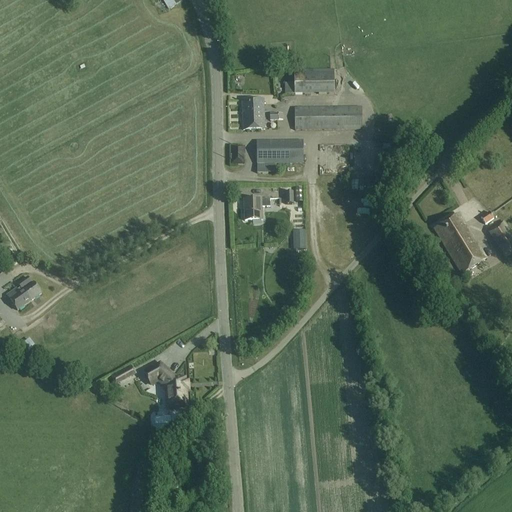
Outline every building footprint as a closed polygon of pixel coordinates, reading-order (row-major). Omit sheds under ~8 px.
[(130,16),(141,10),(139,7),(128,13),(130,16)] [(294,96),(334,95),(334,70),(294,71),(294,96)] [(242,102),(243,120),(243,131),(265,130),(263,101),(242,102)] [(294,109),(295,120),(295,132),(362,131),(362,108),(294,109)] [(303,165),(303,145),(303,141),(256,142),(257,175),(274,175),(274,165),(303,165)] [(244,163),(243,145),(230,145),(231,163),(244,163)] [(348,176),(348,194),(356,194),(356,186),(361,186),(361,176),(348,176)] [(293,205),(293,193),(285,193),(285,205),(293,205)] [(270,200),(244,201),(244,222),(262,222),(261,208),(270,208),(270,200)] [(481,220),(486,226),(497,218),(494,214),(491,216),(490,214),(481,220)] [(459,215),(434,231),(462,275),(487,260),(459,215)] [(489,233),(506,259),(511,255),(511,235),(504,223),(489,233)] [(306,245),(305,226),(293,227),(294,245),(306,245)] [(41,295),(34,284),(19,294),(16,289),(6,296),(17,311),(41,295)] [(188,381),(186,382),(184,382),(184,379),(174,380),(174,377),(160,365),(144,373),(151,385),(158,382),(163,386),(168,385),(168,395),(167,395),(167,408),(169,408),(186,407),(185,391),(189,390),(188,381)] [(129,377),(125,370),(111,377),(115,385),(129,377)]
